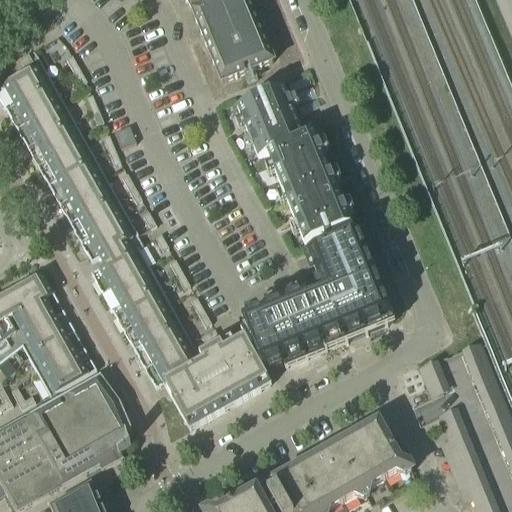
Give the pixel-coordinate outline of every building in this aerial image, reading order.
[(185,0),(223,92),(292,63),(266,0),(185,0)] [(0,92),(36,72),(28,57),(0,72),(0,92)] [(79,73),(72,60),(66,63),(73,76),(79,73)] [(36,72),(0,92),(0,102),(91,266),(100,262),(102,266),(104,270),(91,277),(156,392),(163,388),(202,366),(198,359),(138,251),(135,253),(132,249),(130,245),(138,240),(42,69),(36,72)] [(87,86),(79,73),(73,76),(81,89),(87,86)] [(305,246),(352,227),(315,136),(306,140),(285,90),(238,108),(259,160),(268,156),(305,246)] [(98,113),(92,99),(86,102),(92,116),(98,113)] [(104,127),(98,113),(92,116),(97,129),(104,127)] [(121,153),(137,147),(130,130),(115,136),(121,153)] [(115,153),(109,140),(102,142),(108,156),(115,153)] [(114,170),(121,167),(115,153),(108,156),(114,170)] [(135,191),(127,178),(121,181),(129,194),(135,191)] [(136,207),(142,204),(135,191),(129,194),(136,207)] [(156,230),(149,216),(143,220),(150,233),(156,230)] [(395,326),(358,237),(308,258),(324,297),(307,304),(304,297),(279,307),(254,318),(242,323),(246,332),(246,331),(245,331),(244,331),(243,331),(242,331),(241,332),(241,333),(241,334),(241,335),(262,373),(275,368),(283,365),(285,372),(306,363),(395,326)] [(162,255),(168,252),(161,238),(155,242),(162,255)] [(183,277),(175,264),(169,267),(177,280),(183,277)] [(184,293),(190,290),(183,277),(177,280),(184,293)] [(0,302),(0,368),(16,356),(22,353),(49,401),(96,374),(42,278),(0,302)] [(204,315),(196,302),(191,305),(198,318),(204,315)] [(205,331),(211,328),(204,315),(198,318),(205,331)] [(204,347),(216,340),(218,339),(214,333),(201,341),(204,347)] [(241,335),(198,359),(202,366),(163,388),(190,434),(271,388),(262,373),(241,335)] [(511,511),(511,425),(480,347),(459,356),(418,373),(475,511),(511,511)] [(0,502),(6,499),(13,511),(27,511),(100,471),(103,474),(124,462),(121,458),(131,449),(128,441),(133,438),(128,422),(120,407),(111,392),(99,380),(0,435),(0,502)] [(0,392),(0,401),(3,407),(7,413),(12,410),(1,392),(0,392)] [(25,404),(18,392),(10,396),(18,409),(25,404)] [(31,401),(25,404),(18,409),(21,415),(34,407),(31,401)] [(410,464),(400,461),(382,429),(275,489),(277,492),(268,497),(274,509),(273,511),(334,511),(355,500),(363,503),(370,499),(372,491),(397,477),(405,480),(415,474),(410,464)] [(101,511),(91,487),(50,511),(101,511)] [(261,511),(252,495),(222,511),(261,511)]
